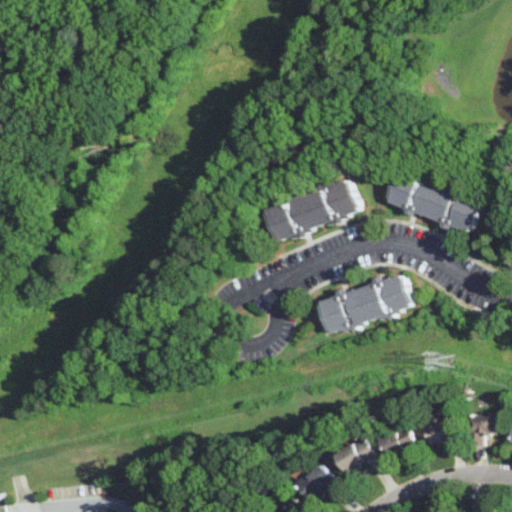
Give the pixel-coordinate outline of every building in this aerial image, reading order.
[(493,201),(423,179),(421,184),(402,177),(393,205),(483,232),(493,201)] [(371,213),(360,181),(274,211),(285,242),(371,213)] [(327,302),(336,334),(421,310),(411,275),(391,280),(391,277),(380,280),(382,285),(355,292),(354,289),(344,292),(345,297),(327,302)] [(500,414),(474,414),(474,445),(489,445),(489,435),(500,435),(500,414)] [(431,445),(462,440),(458,418),(427,424),(431,445)] [(419,446),(412,427),(382,439),(389,458),(419,446)] [(337,453),(348,474),(379,456),(367,435),(337,453)] [(313,501),(322,492),(328,499),(343,484),(321,463),(299,486),(313,501)] [(304,511),(292,503),(285,511),(304,511)]
